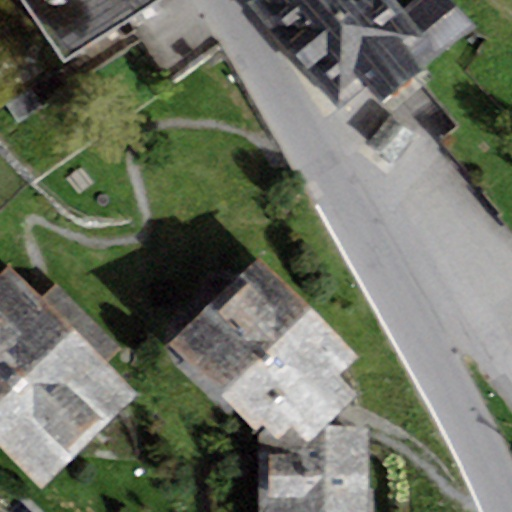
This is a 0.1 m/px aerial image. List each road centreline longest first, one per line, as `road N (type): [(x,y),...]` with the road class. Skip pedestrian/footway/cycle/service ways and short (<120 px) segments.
road 1 (unclassified): [(390,289),(225,0)]
road 2 (unclassified): [(504,511),(445,383),(390,289)]
road 3 (residential): [(390,289),(464,298),(511,368)]
